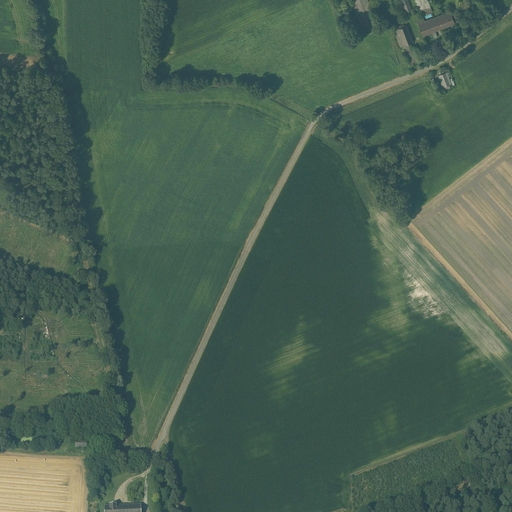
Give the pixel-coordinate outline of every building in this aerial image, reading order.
[(347,9),(343,0),(333,4),(336,13),(347,9)] [(367,0),(352,0),(363,28),(368,27),(369,29),(375,26),(375,24),(376,24),(370,7),(367,1),(367,0)] [(406,0),(400,0),(406,12),(411,10),(406,0)] [(427,0),(415,0),(418,7),(419,10),(421,16),(432,12),(427,0)] [(381,5),(375,7),(381,21),(386,19),(381,5)] [(451,12),(435,17),(439,29),(455,24),(451,12)] [(423,17),(417,20),(423,35),(432,32),(435,31),(439,29),(435,17),(425,21),(423,17)] [(406,25),(394,30),(400,46),(412,42),(406,25)] [(411,44),(403,47),(410,65),(421,61),(416,46),(413,48),(411,44)] [(447,72),(438,76),(442,87),(451,84),(447,72)]
